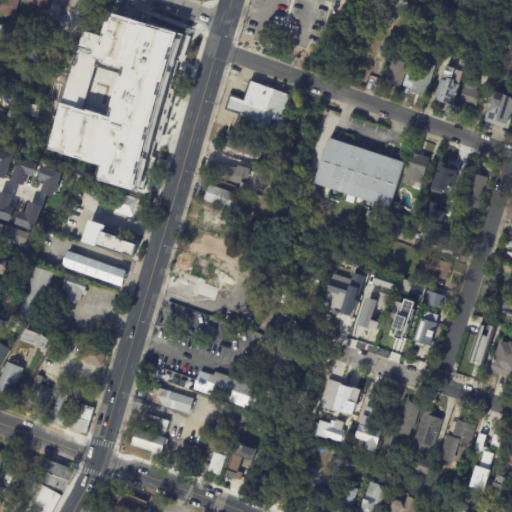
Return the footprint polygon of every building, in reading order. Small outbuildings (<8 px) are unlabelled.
[(48,0),(45,9),(18,0),(13,17),(0,12),(0,0),(48,0)] [(398,0),(400,0),(408,4),(402,17),(392,12),(398,0)] [(413,8),(409,18),(405,16),(409,6),(413,8)] [(192,35),(184,62),(180,61),(172,88),(177,89),(162,142),(157,140),(152,157),(143,189),(137,187),(136,191),(97,180),(101,165),(47,150),(82,28),(104,34),(110,11),(192,35)] [(26,18),(40,22),(37,32),(21,28),(23,21),(25,21),(26,18)] [(0,25),(28,35),(24,47),(11,42),(7,52),(0,49),(0,25)] [(40,46),(35,61),(22,57),(27,42),(40,46)] [(400,91),(384,85),(393,59),(409,64),(400,91)] [(435,68),(425,99),(410,94),(411,90),(403,88),(409,70),(419,73),(422,63),(435,68)] [(452,70),(464,74),(459,86),(461,87),(453,108),(434,102),(446,68),(452,70)] [(286,92),(276,123),(240,110),(227,106),(231,95),(244,100),(251,80),(286,92)] [(478,86),(476,91),(482,93),(476,108),(475,107),(474,111),(465,108),(466,105),(459,102),(467,80),(478,85),(478,86)] [(509,127),(511,112),(511,96),(491,92),(485,122),(509,127)] [(26,103),(40,108),(37,119),(22,114),(26,103)] [(240,110),(237,119),(273,131),(276,123),(240,110)] [(7,111),(18,114),(17,120),(6,117),(7,111)] [(257,142),(258,143),(252,158),(224,147),(225,144),(222,143),(226,132),(229,133),(229,132),(257,142)] [(331,136),(403,160),(388,206),(313,181),(328,136),(331,136)] [(0,150),(10,154),(4,172),(0,170),(0,150)] [(420,156),(430,159),(422,185),(414,183),(417,175),(407,172),(413,154),(420,156)] [(31,172),(26,171),(23,182),(10,177),(11,172),(17,158),(34,162),(31,172)] [(246,190),(240,188),(240,185),(207,175),(210,163),(216,165),(216,164),(236,169),(237,165),(246,167),(245,169),(250,170),(247,181),(242,179),(241,184),(247,185),(246,190)] [(456,172),(458,173),(450,199),(443,197),(444,192),(437,190),(444,168),(446,169),(447,165),(457,168),(456,172)] [(41,192),(53,196),(61,172),(43,166),(38,180),(44,182),(41,192)] [(478,176),(488,179),(478,210),(470,208),(468,215),(458,211),(462,197),(465,198),(472,174),(478,176)] [(231,211),(203,201),(208,185),(236,195),(231,211)] [(0,218),(9,222),(14,208),(9,206),(12,196),(0,192),(0,218)] [(139,200),(137,206),(141,207),(139,215),(135,214),(133,219),(100,209),(102,203),(98,202),(101,195),(118,200),(119,194),(139,200)] [(25,213),(19,211),(15,224),(34,230),(42,207),(29,202),(25,213)] [(399,204),(402,205),(400,213),(392,210),(394,203),(399,204)] [(225,232),(229,216),(201,209),(197,224),(225,232)] [(367,211),(382,216),(380,223),(365,218),(367,211)] [(136,244),(132,256),(83,241),(90,219),(107,225),(105,231),(119,235),(118,238),(136,244)] [(0,225),(28,235),(24,246),(6,240),(2,250),(0,249),(0,225)] [(458,254),(425,244),(429,228),(463,237),(458,254)] [(68,253),(126,273),(121,289),(114,286),(63,268),(68,253)] [(238,265),(193,253),(191,262),(183,260),(178,278),(167,275),(163,293),(190,300),(192,294),(215,300),(218,288),(231,291),(238,265)] [(0,256),(8,257),(6,278),(0,277),(0,256)] [(452,271),(450,275),(449,274),(447,281),(424,274),(426,269),(425,269),(426,266),(427,266),(429,258),(452,265),(450,270),(452,271)] [(372,262),(371,270),(363,270),(364,261),(372,262)] [(53,274),(38,325),(18,318),(32,268),(53,274)] [(364,276),(351,272),(348,283),(330,278),(327,291),(334,293),(329,309),(352,316),(364,276)] [(392,289),(395,280),(375,274),(372,283),(392,289)] [(87,285),(84,294),(83,293),(80,303),(76,302),(74,306),(62,302),(63,298),(59,297),(65,278),(87,285)] [(383,282),(379,296),(383,297),(382,303),(388,304),(379,332),(377,331),(376,335),(364,331),(365,328),(363,327),(367,314),(358,311),(364,291),(368,292),(372,279),(383,282)] [(441,309),(445,296),(429,292),(425,305),(441,309)] [(511,326),(503,324),(505,318),(491,313),(495,299),(498,300),(499,299),(511,303),(511,326)] [(429,314),(427,321),(420,319),(422,312),(429,314)] [(406,324),(401,344),(390,341),(391,338),(385,336),(390,319),(406,324)] [(15,321),(24,325),(21,331),(12,327),(15,321)] [(492,324),(500,327),(498,332),(490,329),(492,324)] [(438,330),(433,349),(429,348),(428,352),(420,350),(422,345),(413,343),(417,330),(425,332),(426,327),(438,330)] [(40,346),(38,345),(39,344),(35,343),(35,344),(23,340),(26,330),(38,334),(38,333),(44,334),(43,336),(50,340),(45,349),(40,346)] [(278,340),(256,335),(253,349),(274,354),(278,340)] [(491,344),(492,344),(484,368),(465,361),(471,344),(480,347),(482,341),(491,344)] [(511,344),(511,375),(505,373),(504,375),(491,371),(500,343),(509,346),(510,344),(511,344)] [(0,346),(8,351),(0,365),(0,346)] [(101,368),(101,369),(80,361),(85,346),(106,353),(101,368)] [(11,365),(23,370),(11,401),(0,396),(0,378),(6,363),(11,365)] [(224,376),(224,375),(255,386),(247,409),(229,402),(232,393),(213,387),(210,396),(193,390),(196,382),(207,385),(210,375),(223,380),(224,376)] [(40,377),(43,378),(40,386),(52,391),(45,410),(27,404),(37,376),(40,377)] [(360,389),(326,380),(319,407),(352,416),(360,389)] [(62,393),(67,381),(73,383),(67,395),(62,393)] [(83,389),(81,397),(75,396),(77,387),(83,389)] [(190,412),(188,416),(148,403),(150,398),(147,397),(148,392),(152,393),(153,388),(193,400),(190,412)] [(334,395),(331,405),(342,408),(343,405),(355,410),(344,439),(346,440),(343,448),(329,443),(330,442),(310,435),(311,434),(317,432),(324,425),(330,415),(331,410),(327,409),(329,405),(322,403),(328,388),(336,390),(334,395)] [(54,408),(60,393),(67,396),(60,411),(54,408)] [(411,403),(414,404),(414,406),(421,408),(414,431),(411,430),(409,437),(396,433),(406,402),(411,403)] [(79,404),(95,409),(87,434),(47,421),(50,410),(74,418),(79,404)] [(372,408),(386,413),(380,432),(382,432),(374,455),(363,451),(365,444),(354,440),(365,406),(372,408)] [(442,422),(434,451),(430,449),(427,458),(411,453),(424,412),(435,415),(433,419),(442,422)] [(169,424),(165,435),(146,428),(150,415),(170,422),(169,424)] [(246,419),(255,422),(251,434),(241,430),(246,419)] [(460,422),(477,427),(471,448),(462,445),(461,446),(458,445),(458,447),(465,449),(463,457),(456,454),(453,466),(439,462),(446,437),(448,437),(452,423),(456,424),(457,421),(460,422)] [(489,430),(500,434),(501,432),(506,433),(502,445),(500,444),(494,460),(484,457),(485,454),(478,452),(485,429),(489,430)] [(166,441),(168,441),(166,447),(163,446),(160,459),(151,456),(152,454),(130,447),(135,431),(165,440),(166,441)] [(177,432),(184,433),(182,441),(175,440),(177,432)] [(388,433),(395,435),(388,455),(380,452),(387,432),(388,433)] [(474,450),(481,451),(485,435),(478,433),(474,450)] [(511,437),(511,468),(508,467),(507,466),(504,465),(505,463),(502,462),(506,451),(508,452),(509,449),(507,448),(510,437),(511,437)] [(216,479),(211,478),(212,475),(207,473),(214,454),(215,451),(219,453),(221,446),(227,448),(224,458),(226,459),(218,480),(216,479)] [(489,469),(494,454),(484,451),(479,466),(489,469)] [(243,467),(238,482),(233,480),(231,485),(223,482),(230,460),(232,461),(233,457),(240,460),(239,463),(240,463),(240,465),(243,466),(243,467)] [(346,458),(364,463),(364,464),(367,465),(365,475),(360,474),(360,475),(343,470),(346,458)] [(75,471),(51,511),(23,511),(30,501),(24,498),(46,460),(75,471)] [(426,463),(433,465),(429,478),(414,475),(418,461),(426,463)] [(490,470),(475,466),(469,486),(484,491),(490,470)] [(304,480),(297,506),(285,503),(287,494),(281,493),(286,475),(304,480)] [(505,478),(497,475),(493,486),(501,489),(505,478)] [(502,495),(492,492),(494,488),(495,488),(498,481),(506,484),(502,492),(503,492),(502,495)] [(360,511),(370,484),(389,490),(380,511),(360,511)] [(434,503),(427,501),(432,486),(444,490),(439,505),(434,503)] [(330,511),(334,501),(337,502),(342,487),(358,493),(353,506),(355,506),(353,511),(330,511)] [(108,488),(147,503),(143,511),(111,511),(100,508),(108,488)] [(311,506),(309,506),(315,488),(329,492),(323,510),(311,506)] [(421,503),(417,511),(392,511),(392,509),(398,491),(403,493),(404,491),(413,494),(411,499),(421,503)] [(453,497),(449,508),(442,506),(446,494),(453,497)]
